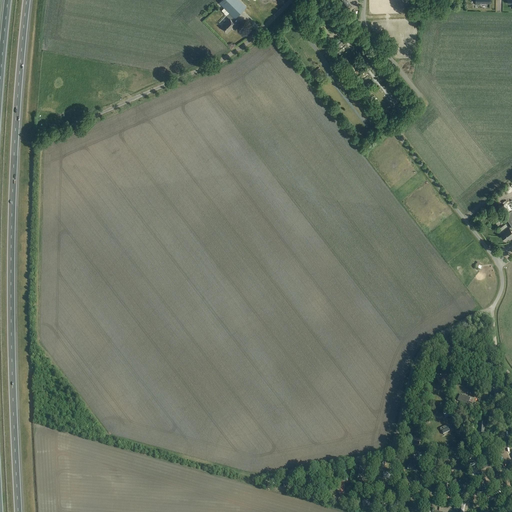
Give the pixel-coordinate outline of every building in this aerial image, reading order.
[(235,18),(246,7),(238,0),(221,0),(219,3),(229,13),(226,16),(229,19),(221,27),(227,33),(235,25),(231,21),(234,18),(235,18)] [(511,211),(505,217),(511,225),(509,227),(508,227),(506,224),(498,230),(500,233),(505,240),(509,237),(511,239),(511,238),(511,231),(511,230),(511,211)] [(439,385),(450,381),(447,372),(436,376),(439,385)] [(497,388),(496,386),(491,387),(495,398),(502,396),(499,388),(497,388)] [(468,405),(470,399),(460,395),(458,401),(468,405)] [(453,424),(442,429),(444,434),(455,429),(453,424)] [(419,436),(420,431),(412,429),(411,434),(414,435),(412,444),(419,445),(421,436),(419,436)] [(419,472),(421,463),(410,460),(409,466),(414,468),(413,471),(419,472)] [(394,480),(395,471),(388,470),(388,472),(383,472),(383,479),(394,480)] [(313,486),(315,483),(307,479),(305,483),(306,484),(305,486),(310,489),(313,485),(313,486)] [(396,509),(398,502),(392,499),(390,507),(396,509)]
